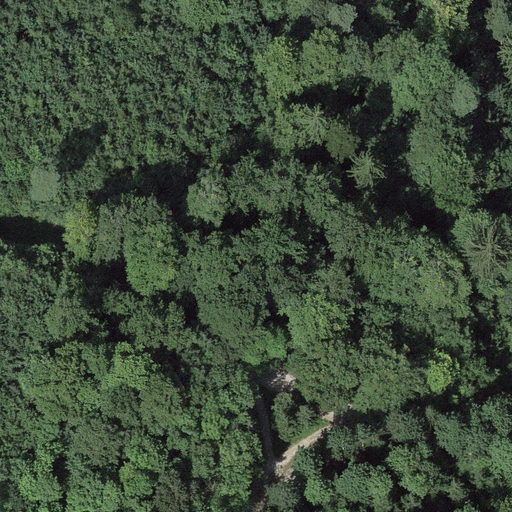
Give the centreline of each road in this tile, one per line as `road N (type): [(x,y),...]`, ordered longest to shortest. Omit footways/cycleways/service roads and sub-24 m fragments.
road 1 (track): [(0,244),(92,275),(174,338),(336,425),(428,407),(511,415)]
road 2 (track): [(244,379),(252,460),(247,511)]
